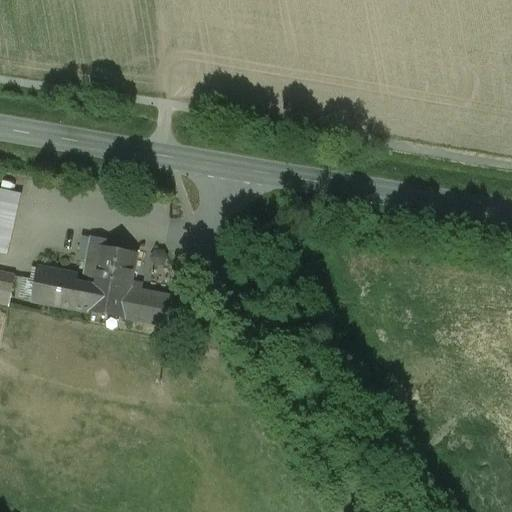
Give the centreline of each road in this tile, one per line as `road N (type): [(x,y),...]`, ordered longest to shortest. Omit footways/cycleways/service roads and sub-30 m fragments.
road 1 (unclassified): [(228,168),(217,239),(226,292),(367,511)]
road 2 (tertiary): [(228,168),(511,213)]
road 3 (tertiary): [(0,129),(228,168)]
